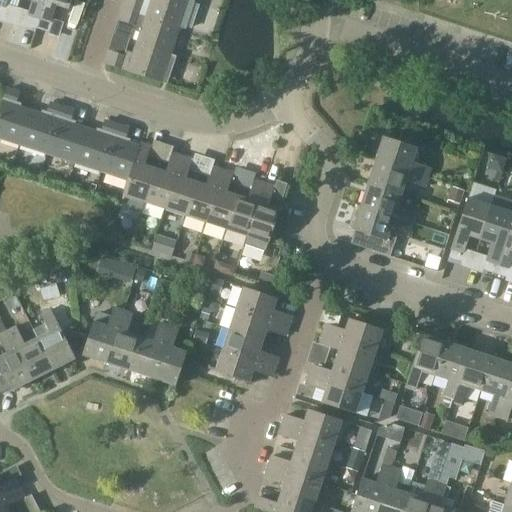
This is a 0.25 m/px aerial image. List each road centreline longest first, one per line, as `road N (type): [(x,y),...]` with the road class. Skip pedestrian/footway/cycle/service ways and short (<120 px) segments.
road 1 (residential): [(328,257),(284,393),(252,426),(244,491)]
road 2 (residential): [(315,22),(511,87)]
road 3 (residential): [(87,89),(189,121),(226,123),(279,100)]
road 4 (residential): [(511,319),(328,257)]
road 5 (residential): [(328,257),(314,224),(324,163),(279,100)]
road 6 (residential): [(95,511),(49,494),(22,448),(0,434)]
